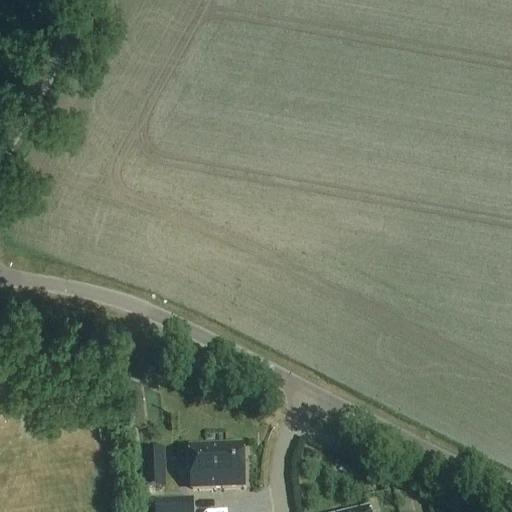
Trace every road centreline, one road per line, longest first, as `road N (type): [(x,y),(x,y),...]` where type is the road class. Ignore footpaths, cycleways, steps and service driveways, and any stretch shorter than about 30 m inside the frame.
road 1 (tertiary): [(304,390),(132,307),(0,279)]
road 2 (tertiary): [(511,490),(304,390)]
road 3 (tertiary): [(0,152),(83,0)]
road 4 (residential): [(284,511),(282,446),(304,390)]
